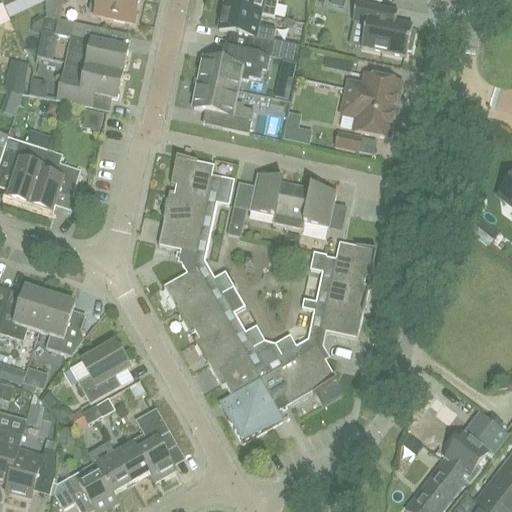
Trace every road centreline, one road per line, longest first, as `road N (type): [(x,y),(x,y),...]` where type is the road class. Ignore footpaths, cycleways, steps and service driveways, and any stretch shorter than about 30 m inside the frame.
road 1 (unclassified): [(257,511),(383,425),(403,374),(460,90)]
road 2 (residential): [(145,137),(391,189)]
road 3 (unclassified): [(229,477),(110,271)]
road 4 (residential): [(145,137),(180,0)]
road 5 (residential): [(110,271),(145,137)]
